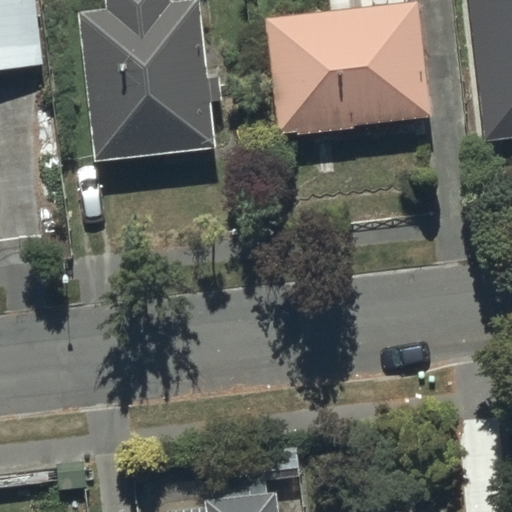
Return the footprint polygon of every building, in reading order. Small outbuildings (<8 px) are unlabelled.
[(33,0),(0,0),(0,70),(43,64),(33,0)] [(94,0),(78,2),(94,152),(215,139),(200,0),(94,0)] [(422,0),(335,0),(268,7),(280,124),(433,108),(422,0)] [(511,0),(469,0),(485,140),(511,137),(511,0)] [(277,511),(273,478),(203,486),(204,495),(206,511),(277,511)] [(446,511),(445,497),(325,508),(325,511),(446,511)]
